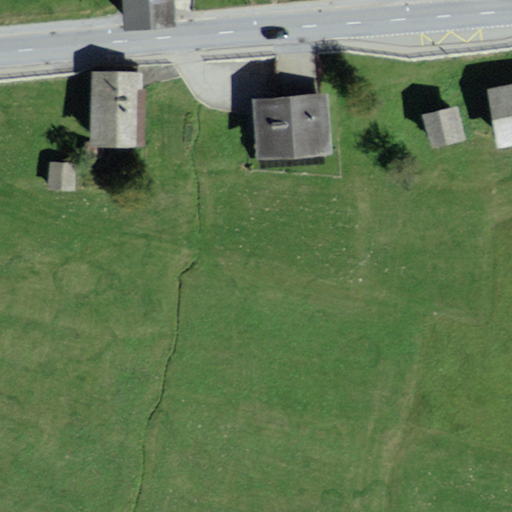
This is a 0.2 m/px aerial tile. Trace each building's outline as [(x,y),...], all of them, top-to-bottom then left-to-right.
[(121,0),(122,19),(162,17),(161,0),(121,0)] [(95,76),(90,142),(131,145),(136,78),(95,76)] [(511,88),(491,93),(499,137),(511,134),(511,88)] [(317,96),(254,98),(255,150),(318,148),(317,96)] [(428,112),(435,139),(456,134),(449,107),(428,112)]
